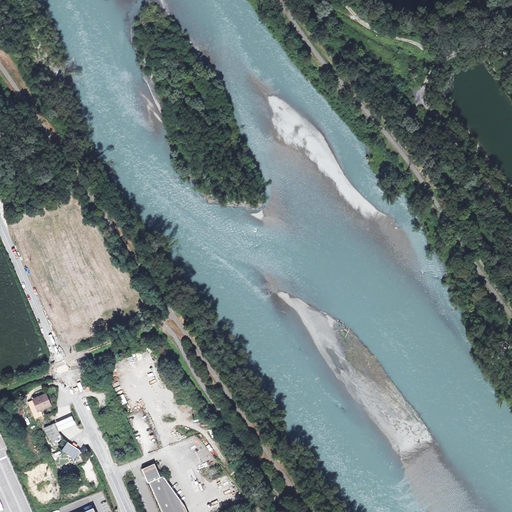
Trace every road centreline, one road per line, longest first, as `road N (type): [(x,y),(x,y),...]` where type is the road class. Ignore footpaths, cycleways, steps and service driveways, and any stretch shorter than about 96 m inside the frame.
road 1 (secondary): [(0,220),(126,511)]
road 2 (track): [(0,387),(160,319)]
road 3 (track): [(419,93),(511,220)]
